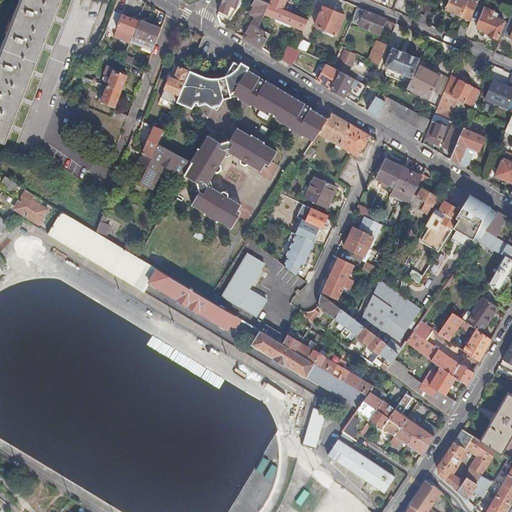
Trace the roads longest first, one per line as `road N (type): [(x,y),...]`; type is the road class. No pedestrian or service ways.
road 1 (residential): [(201,28),(381,134)]
road 2 (residential): [(454,423),(297,315)]
road 3 (residential): [(305,298),(381,134)]
road 4 (residential): [(511,65),(356,0)]
road 5 (residential): [(381,134),(511,210)]
road 6 (residential): [(126,138),(173,11)]
